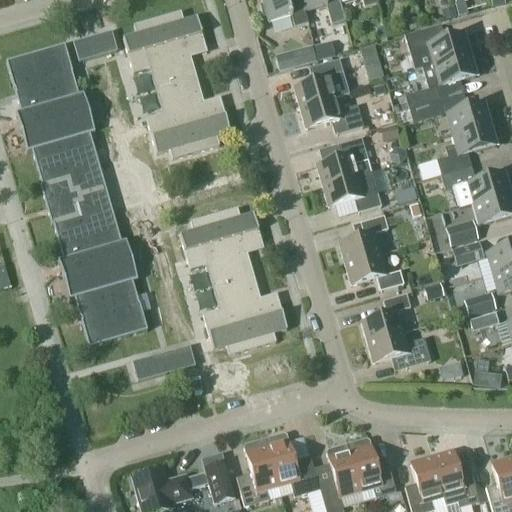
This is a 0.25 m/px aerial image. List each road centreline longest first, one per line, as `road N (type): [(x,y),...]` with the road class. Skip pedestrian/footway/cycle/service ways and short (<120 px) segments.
road 1 (residential): [(343,402),(232,0)]
road 2 (residential): [(86,469),(0,167)]
road 3 (residential): [(86,469),(293,408),(343,402)]
road 4 (residential): [(343,402),(433,422),(511,420)]
